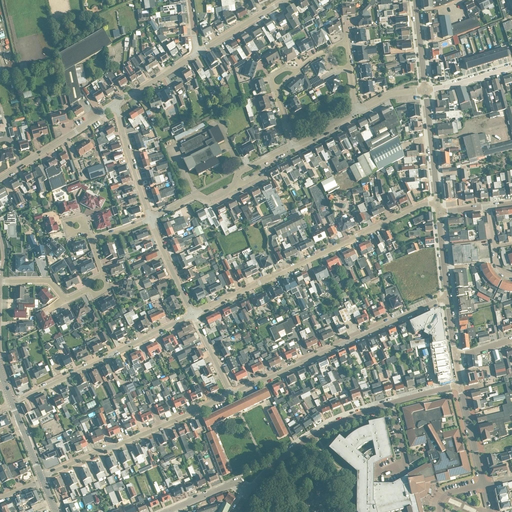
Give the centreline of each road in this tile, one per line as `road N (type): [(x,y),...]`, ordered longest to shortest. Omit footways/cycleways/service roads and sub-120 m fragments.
road 1 (residential): [(192,315),(437,203)]
road 2 (residential): [(231,394),(447,297)]
road 3 (unclassified): [(250,488),(288,452),(343,420),(458,384)]
road 4 (residential): [(40,476),(231,394)]
road 5 (residential): [(12,401),(192,315)]
road 6 (residential): [(292,145),(245,169),(236,186),(210,200),(198,194),(150,218)]
road 7 (unclassified): [(0,178),(115,103)]
road 8 (residential): [(150,218),(115,103)]
